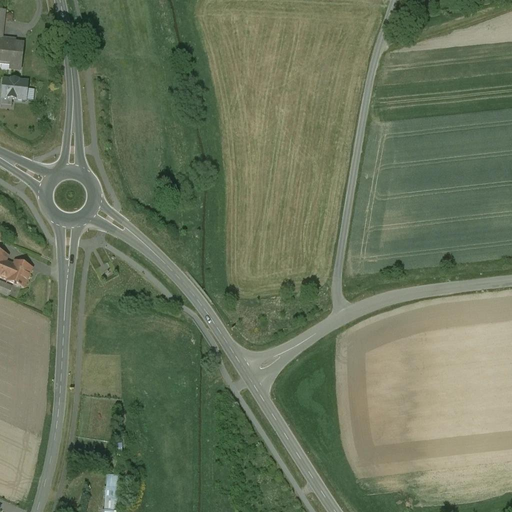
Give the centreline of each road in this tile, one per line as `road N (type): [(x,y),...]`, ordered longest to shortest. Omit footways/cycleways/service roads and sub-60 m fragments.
road 1 (unclassified): [(343,317),(336,279),(373,61),(395,0)]
road 2 (tertiary): [(36,511),(57,416),(68,221)]
road 3 (secondary): [(92,207),(178,278),(248,377)]
road 4 (secondary): [(59,0),(72,91),(70,172)]
road 5 (unclassified): [(511,281),(417,292),(343,317)]
road 6 (secondary): [(248,377),(334,511)]
road 7 (track): [(511,6),(375,55)]
